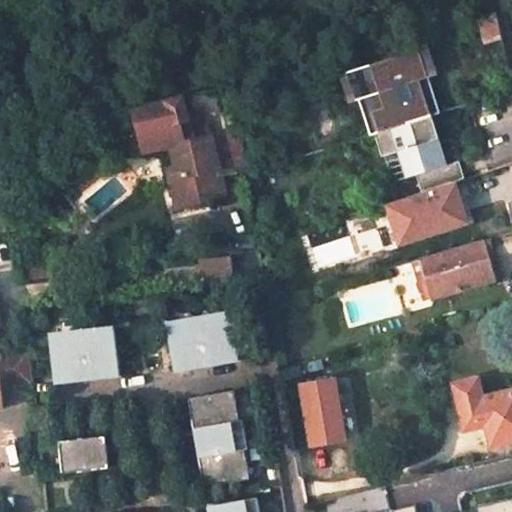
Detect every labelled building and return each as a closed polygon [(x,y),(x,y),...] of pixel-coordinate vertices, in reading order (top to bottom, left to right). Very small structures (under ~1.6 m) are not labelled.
[(495,12),(480,18),(487,42),(502,39),(495,12)] [(374,134),(431,115),(440,112),(422,56),(352,78),(370,134),(374,134)] [(182,98),(135,113),(141,126),(144,152),(170,145),(184,142),(180,122),(188,121),(182,98)] [(398,150),(408,178),(417,175),(448,165),(431,115),(374,134),(381,156),(386,154),(398,150)] [(192,140),(188,121),(180,122),(184,142),(192,140)] [(141,126),(123,141),(126,155),(144,152),(141,126)] [(170,145),(175,165),(168,167),(176,207),(207,200),(201,171),(217,167),(218,172),(245,167),(238,130),(238,128),(192,140),(184,142),(170,145)] [(386,154),(394,183),(408,178),(398,150),(386,154)] [(422,191),(454,181),(464,178),(459,162),(448,165),(417,175),(422,191)] [(201,171),(207,200),(223,197),(218,172),(217,167),(201,171)] [(454,181),(406,197),(419,236),(467,222),(456,187),(454,181)] [(484,239),(419,260),(431,300),(496,279),(484,239)] [(231,255),(200,259),(204,288),(234,284),(231,255)] [(57,268),(19,272),(20,280),(57,275),(57,268)] [(238,353),(232,315),(216,317),(206,310),(199,319),(208,367),(231,362),(230,355),(238,353)] [(184,322),(167,325),(174,364),(183,362),(184,371),(208,367),(199,319),(190,313),(184,322)] [(116,367),(112,328),(97,329),(88,321),(81,329),(85,378),(108,376),(107,368),(116,367)] [(63,332),(48,333),(52,373),(60,371),(61,381),(85,378),(81,329),(70,322),(63,332)] [(290,331),(273,334),(277,356),(294,353),(290,331)] [(0,353),(0,406),(1,407),(3,407),(1,386),(31,382),(28,350),(0,353)] [(231,362),(240,361),(238,353),(230,355),(231,362)] [(174,364),(176,373),(184,371),(183,362),(174,364)] [(108,376),(117,375),(116,367),(107,368),(108,376)] [(52,373),(52,382),(61,381),(60,371),(52,373)] [(478,380),(454,386),(465,429),(486,424),(480,398),(483,398),(478,380)] [(348,381),(309,385),(316,452),(355,447),(348,381)] [(511,390),(483,398),(480,398),(486,424),(491,445),(511,439),(511,390)] [(235,392),(190,400),(195,430),(202,429),(240,422),(235,392)] [(249,450),(244,421),(240,422),(202,429),(204,438),(196,439),(200,459),(245,451),(249,450)] [(202,429),(195,430),(196,439),(204,438),(202,429)] [(105,466),(101,435),(58,439),(56,440),(59,471),(105,466)] [(205,488),(250,480),(245,451),(200,459),(205,488)] [(388,511),(383,489),(325,502),(327,511),(421,511),(420,506),(392,511),(388,511)] [(511,511),(511,497),(495,502),(497,511),(511,511)] [(259,511),(258,499),(217,507),(217,511),(259,511)] [(322,511),(321,501),(306,505),(306,511),(322,511)]
